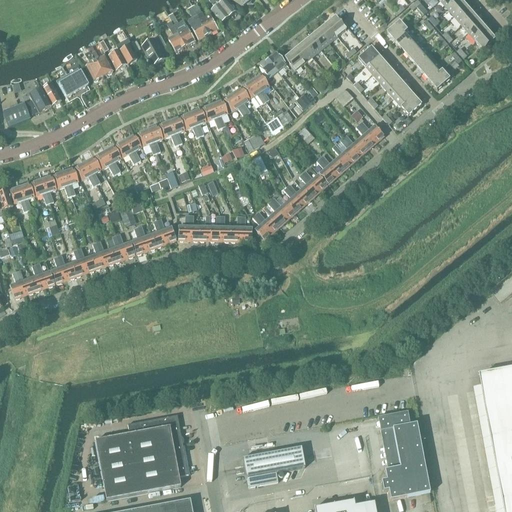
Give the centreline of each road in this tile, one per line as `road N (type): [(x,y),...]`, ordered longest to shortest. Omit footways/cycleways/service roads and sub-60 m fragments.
road 1 (residential): [(0,327),(171,259),(273,256),(399,146)]
road 2 (tertiary): [(300,0),(227,55),(0,159)]
road 3 (unknown): [(200,417),(443,378),(470,343),(511,328)]
road 4 (residential): [(440,111),(343,0)]
road 5 (unclassified): [(449,511),(426,389)]
